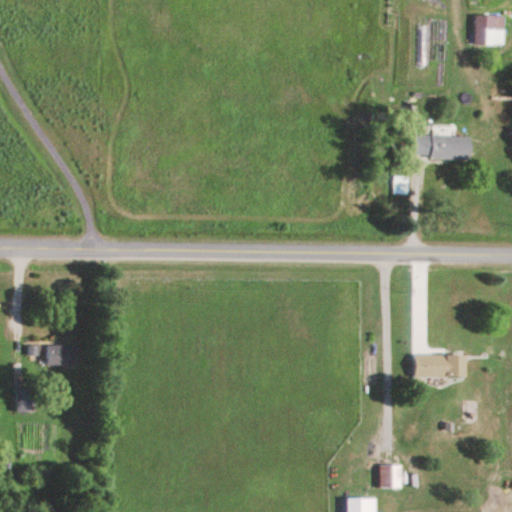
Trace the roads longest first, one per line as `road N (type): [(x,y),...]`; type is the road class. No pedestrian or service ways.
road 1 (residential): [(0,255),(511,261)]
road 2 (residential): [(65,257),(0,109)]
